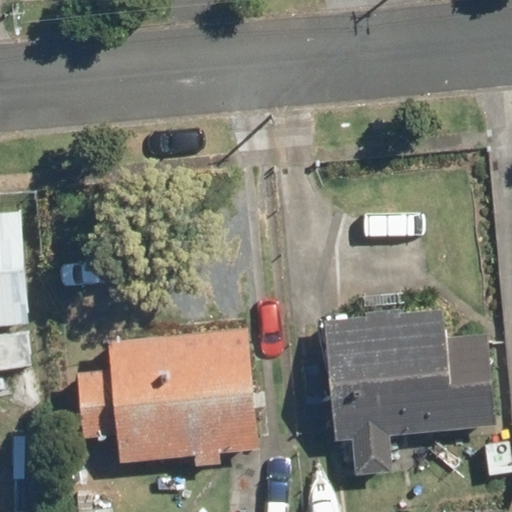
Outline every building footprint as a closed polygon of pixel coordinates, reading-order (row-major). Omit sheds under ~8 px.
[(0,214),(0,330),(22,329),(12,214),(0,214)] [(320,315),(332,436),(347,434),(351,471),(393,467),(389,431),(493,421),(484,330),(442,334),(438,303),(320,315)] [(115,429),(118,459),(257,444),(244,322),(105,337),(108,364),(75,368),(82,433),(115,429)] [(27,335),(0,338),(0,373),(31,370),(27,335)] [(110,511),(110,492),(75,493),(75,511),(110,511)]
